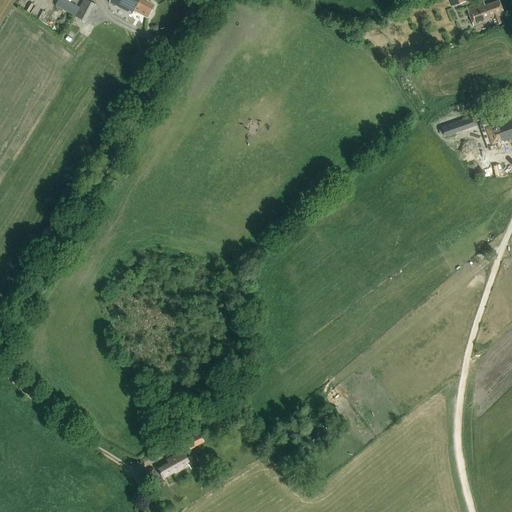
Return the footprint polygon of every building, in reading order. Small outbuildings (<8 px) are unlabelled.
[(75,18),(88,24),(97,6),(84,0),(75,18)] [(132,11),(147,19),(154,5),(143,0),(109,0),(109,2),(131,13),(132,11)] [(494,26),(499,24),(497,18),(503,15),(498,2),(485,7),(483,3),(466,9),(473,27),(491,20),(494,26)] [(503,105),(497,108),(499,114),(505,112),(503,105)] [(441,127),(444,135),(466,127),(464,119),(441,127)] [(505,122),(486,129),(492,144),(509,138),(511,143),(511,120),(508,122),(508,124),(506,125),(505,122)] [(474,143),(459,152),(462,158),(478,148),(474,143)] [(336,407),(333,410),(341,420),(345,417),(336,407)] [(201,434),(186,442),(189,448),(196,445),(197,447),(205,443),(201,434)] [(159,450),(162,455),(168,452),(164,446),(159,450)] [(173,474),(174,475),(190,467),(191,469),(200,464),(195,454),(186,459),(182,452),(166,460),(168,464),(157,470),(162,480),(173,474)]
